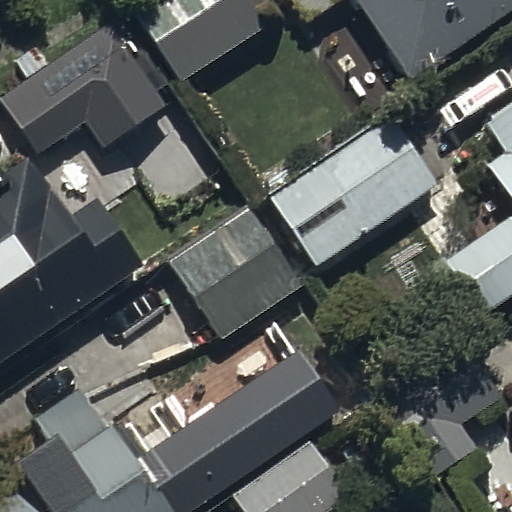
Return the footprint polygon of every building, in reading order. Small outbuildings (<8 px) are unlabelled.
[(237,0),(153,0),(130,15),(177,90),(261,37),(237,0)] [(511,0),(284,0),(306,31),(310,29),(348,2),(412,92),(511,21),(511,0)] [(42,162),(86,134),(106,163),(171,120),(159,102),(164,94),(122,31),(6,108),(42,162)] [(511,214),(511,230),(446,273),(481,327),(511,306),(511,113),(485,131),(506,164),(487,176),(511,214)] [(389,121),(266,202),(315,276),(438,195),(389,121)] [(0,373),(139,278),(95,214),(70,231),(28,170),(0,188),(0,373)] [(250,218),(169,271),(222,350),(303,297),(250,218)] [(35,511),(192,511),(342,410),(301,350),(137,459),(121,435),(111,442),(80,395),(33,426),(55,460),(17,485),(35,511)] [(463,352),(381,408),(433,485),(475,457),(460,435),(501,407),(463,352)] [(311,454),(234,507),(237,511),(343,511),(348,509),(311,454)]
